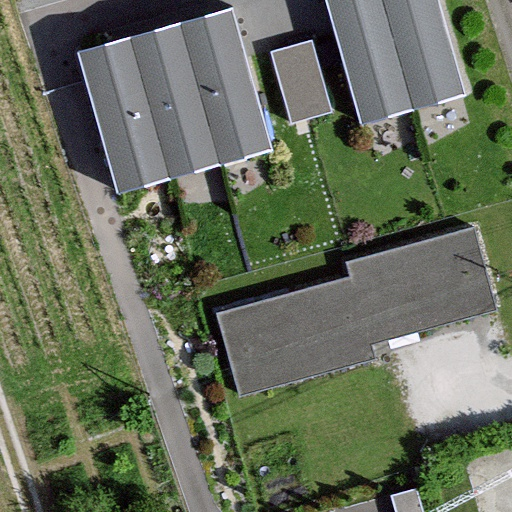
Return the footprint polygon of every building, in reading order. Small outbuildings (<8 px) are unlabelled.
[(437,0),(326,0),(363,123),(465,94),(437,0)] [(232,13),(78,55),(116,193),(271,151),(232,13)] [(310,40),(270,51),(289,121),(329,110),(310,40)] [(496,312),(475,230),(351,263),(355,279),(222,315),(243,392),(373,357),(370,345),(496,312)] [(401,511),(423,511),(416,487),(396,494),(401,511)]
